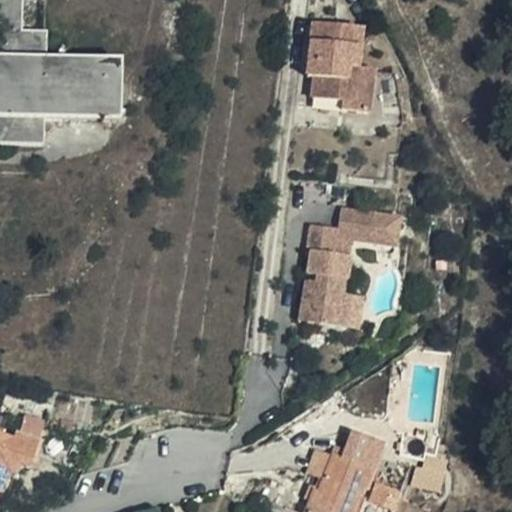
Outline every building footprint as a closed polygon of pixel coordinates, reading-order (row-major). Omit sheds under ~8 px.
[(8,0),(8,48),(6,111),(5,136),(53,137),(54,109),(129,111),(131,44),(57,43),(57,19),(36,20),(36,0),(8,0)] [(348,82),(377,86),(380,47),(364,46),(367,6),(320,2),(317,40),(324,41),(323,68),(349,71),(348,82)] [(327,249),(322,297),(359,301),(362,267),(352,266),(352,251),(357,251),(360,215),(408,220),(411,185),(342,180),(341,198),(316,196),(313,247),(327,249)] [(310,296),(322,297),(327,249),(313,247),(310,296)] [(362,267),(359,301),(375,302),(377,269),(362,267)] [(351,424),(346,444),(338,469),(330,468),(323,497),(368,511),(396,423),(373,415),(369,429),(351,424)] [(21,429),(42,439),(46,427),(26,417),(21,429)] [(331,439),(346,444),(351,424),(337,419),(331,439)] [(0,488),(12,494),(23,465),(31,468),(42,439),(21,429),(18,434),(0,425),(0,488)]
